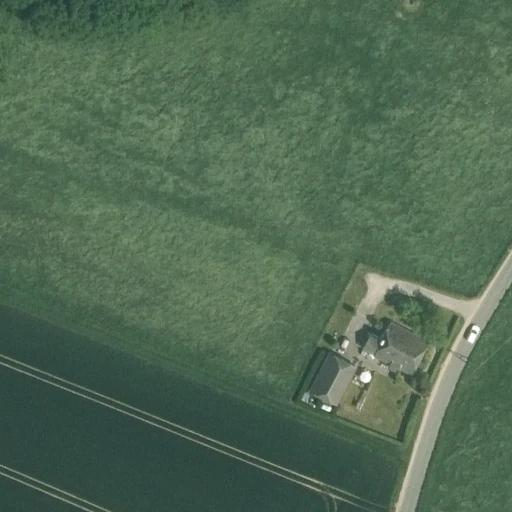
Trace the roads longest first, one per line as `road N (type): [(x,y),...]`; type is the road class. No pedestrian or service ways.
road 1 (track): [(0,293),(421,461)]
road 2 (unclassified): [(406,511),(455,362),(511,268)]
